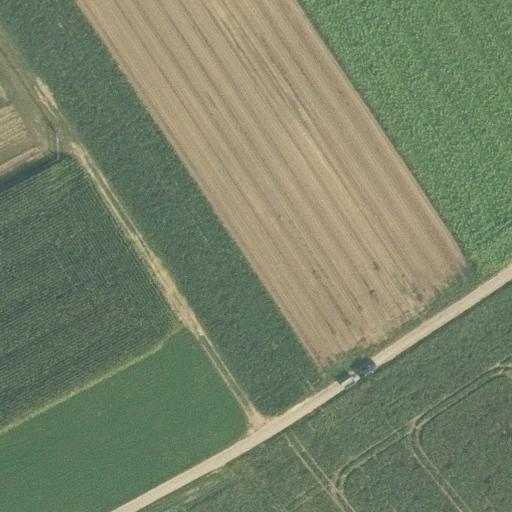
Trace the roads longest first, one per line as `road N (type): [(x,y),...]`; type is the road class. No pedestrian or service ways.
road 1 (track): [(0,32),(262,434)]
road 2 (unclassified): [(121,511),(262,434),(511,270)]
